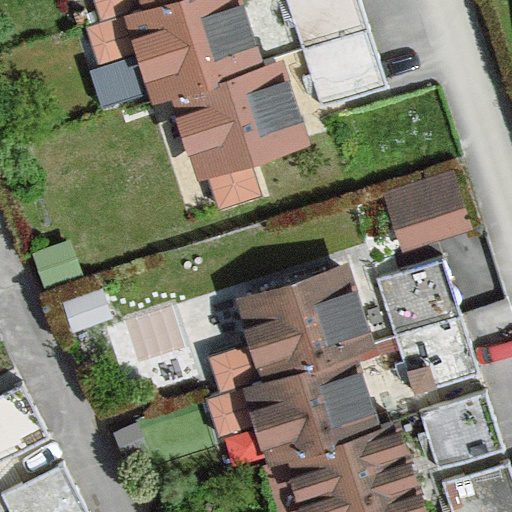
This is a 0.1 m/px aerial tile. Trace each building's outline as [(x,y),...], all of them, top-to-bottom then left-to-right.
[(101,0),(107,18),(139,8),(158,1),(157,0),(101,0)] [(186,87),(260,63),(239,0),(162,0),(158,1),(139,8),(151,45),(167,93),(186,87)] [(293,0),(308,47),(375,26),(366,0),(293,0)] [(107,18),(93,23),(105,61),(151,45),(139,8),(107,18)] [(326,104),(393,83),(375,26),(308,47),(326,104)] [(186,87),(210,163),(252,149),(303,132),(279,57),(260,63),(186,87)] [(266,191),(252,149),(210,163),(209,163),(223,205),(266,191)] [(457,182),(397,200),(407,230),(466,212),(457,182)] [(71,241),(42,249),(51,278),(80,269),(71,241)] [(446,256),(380,278),(416,392),(483,371),(446,256)] [(265,339),(277,376),(351,352),(370,346),(345,271),(252,300),(265,339)] [(257,382),(277,376),(265,339),(214,356),(225,392),(257,382)] [(282,458),(301,452),(375,428),(351,352),(277,376),(257,382),(269,420),(282,458)] [(22,375),(0,386),(0,455),(50,429),(22,375)] [(223,435),(269,420),(257,382),(225,392),(211,397),(223,435)] [(489,389),(422,411),(441,468),(508,447),(489,389)] [(301,452),(320,511),(422,511),(394,422),(375,428),(301,452)] [(64,455),(2,488),(14,511),(85,511),(92,509),(64,455)] [(445,481),(454,511),(511,511),(511,460),(445,481)]
